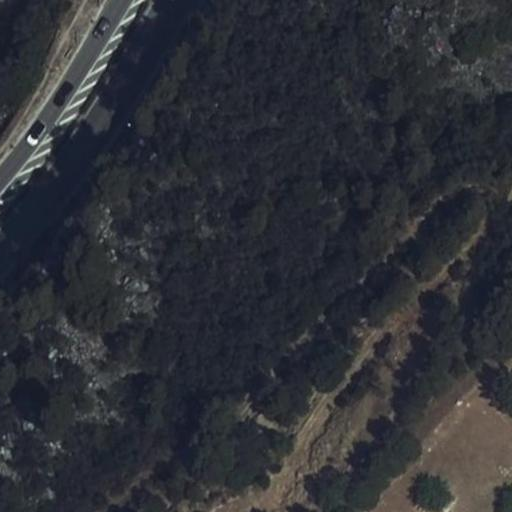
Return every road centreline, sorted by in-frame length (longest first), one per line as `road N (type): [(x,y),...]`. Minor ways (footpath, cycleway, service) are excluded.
road 1 (track): [(246,511),(511,197)]
road 2 (primary): [(0,245),(85,144),(173,0)]
road 3 (primary): [(119,0),(0,181)]
